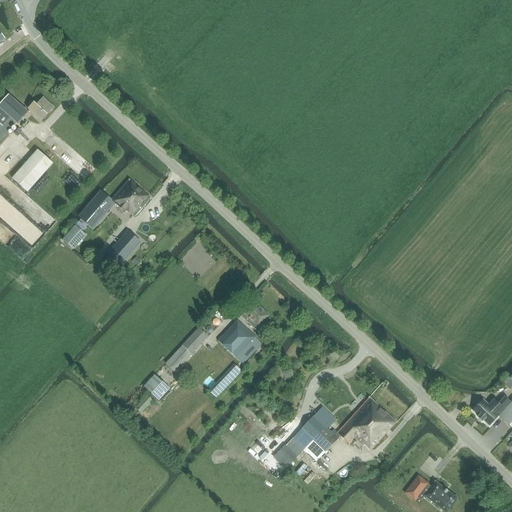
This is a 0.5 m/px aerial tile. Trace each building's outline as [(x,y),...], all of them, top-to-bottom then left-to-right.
[(0,140),(8,131),(10,132),(28,112),(8,95),(0,103),(0,140)] [(35,99),(27,109),(42,121),(54,108),(43,97),(40,100),(38,102),(35,99)] [(37,150),(12,178),(27,192),(52,163),(37,150)] [(101,190),(78,217),(90,227),(97,219),(101,221),(115,204),(125,213),(127,211),(134,218),(151,199),(128,179),(116,194),(111,199),(101,190)] [(59,208),(64,201),(57,196),(49,209),(54,212),(57,207),(59,208)] [(62,240),(73,250),(77,245),(79,246),(83,242),(81,240),(86,235),(75,226),(62,240)] [(132,248),(138,241),(128,231),(109,252),(122,264),(134,250),(132,248)] [(24,253),(28,245),(14,238),(10,247),(24,253)] [(255,331),(270,315),(255,301),(242,314),(247,318),(244,321),(255,331)] [(243,365),(262,344),(237,320),(217,341),(243,365)] [(175,373),(209,337),(199,327),(181,346),(182,346),(165,364),(175,373)] [(212,372),(226,356),(215,346),(200,361),(212,372)] [(158,401),(170,389),(154,375),(143,387),(158,401)] [(143,397),(135,406),(141,411),(149,402),(143,397)] [(372,451),(397,423),(370,397),(367,399),(367,400),(360,407),(337,433),(334,430),(332,432),(314,415),(300,430),(324,453),(338,438),(340,437),(348,444),(354,438),(363,446),(365,444),(372,451)] [(483,399),(472,410),(478,416),(477,416),(482,421),(483,420),(488,425),(498,415),(510,403),(504,397),(497,404),(493,400),(488,405),(483,399)] [(511,400),(498,416),(511,428),(511,400)] [(435,483),(430,489),(427,486),(428,484),(418,476),(405,494),(415,502),(417,499),(421,501),(425,497),(444,511),(447,511),(457,500),(457,499),(449,493),(448,492),(444,489),(444,488),(443,489),(436,483),(435,482),(435,483)]
